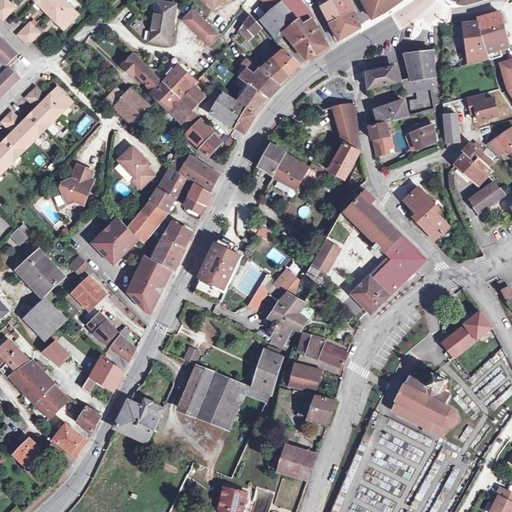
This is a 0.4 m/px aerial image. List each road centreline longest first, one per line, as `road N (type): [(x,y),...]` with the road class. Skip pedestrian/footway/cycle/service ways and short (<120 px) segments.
road 1 (secondary): [(159,328),(263,125),(344,51)]
road 2 (residential): [(314,511),(368,350),(410,304),(456,274)]
road 3 (residential): [(344,51),(391,209),(456,274)]
road 4 (secondary): [(47,511),(98,452),(159,328)]
